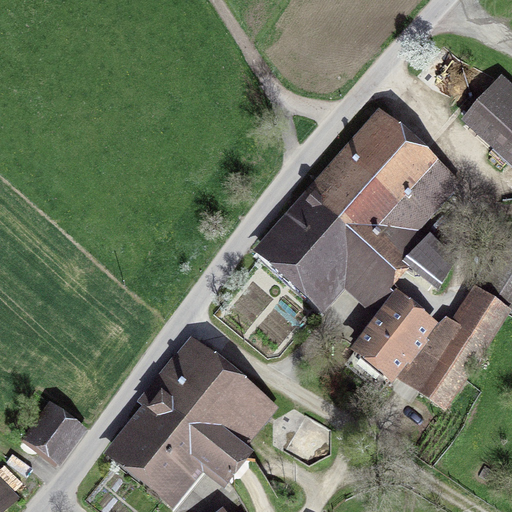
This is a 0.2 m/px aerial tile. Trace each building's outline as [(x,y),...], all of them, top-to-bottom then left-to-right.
[(511,90),(503,82),(464,124),(511,167),(511,90)] [(454,267),(429,244),(421,253),(407,241),(456,187),(390,127),(275,253),(322,296),(352,263),(366,275),(354,288),(384,315),(395,301),(387,295),(413,267),(442,291),(454,267)] [(511,244),(419,391),(447,409),(511,306),(511,244)] [(420,345),(432,331),(395,301),(384,315),(357,348),(393,378),(406,362),(411,366),(425,349),(420,345)] [(255,456),(252,454),(250,455),(242,449),(274,409),(207,355),(122,458),(170,496),(202,458),(230,481),(226,484),(230,487),(255,456)] [(50,463),(76,427),(49,406),(22,443),(50,463)]
